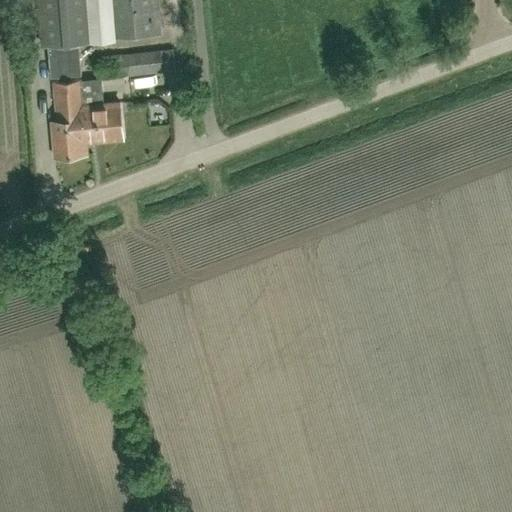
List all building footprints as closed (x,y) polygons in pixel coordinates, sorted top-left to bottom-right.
[(38,0),(42,46),(93,42),(89,0),(38,0)] [(109,0),(112,37),(160,33),(157,0),(109,0)] [(103,78),(177,69),(175,48),(101,56),(103,78)] [(82,80),(84,101),(104,99),(102,78),(82,80)] [(48,91),(54,158),(87,155),(85,136),(96,135),(97,140),(123,138),(122,124),(120,125),(119,116),(121,115),(120,102),(102,103),(83,105),(82,88),(48,91)]
